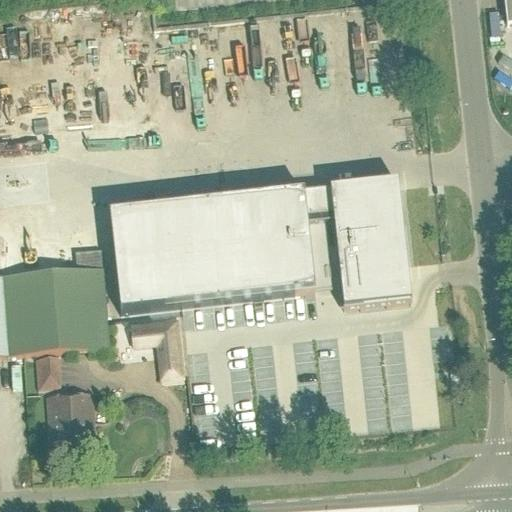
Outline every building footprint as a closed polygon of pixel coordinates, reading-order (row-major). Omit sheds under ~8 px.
[(511,0),(503,0),(506,31),(511,30),(511,0)] [(114,72),(110,10),(30,15),(34,63),(21,64),(22,78),(114,72)] [(330,197),(304,200),(308,232),(334,230),(337,261),(341,298),(343,318),(360,316),(359,313),(365,313),(365,315),(386,313),(386,310),(391,310),(391,312),(412,310),(410,291),(402,224),(398,189),(330,197)] [(283,202),(109,221),(120,321),(294,302),(315,299),(308,232),(304,200),(304,199),(283,202)] [(75,258),(77,278),(0,284),(0,364),(108,355),(99,256),(75,258)] [(177,326),(131,331),(134,353),(157,351),(161,386),(183,384),(177,326)] [(40,394),(61,392),(58,364),(38,366),(40,394)] [(56,443),(57,461),(89,458),(88,441),(94,440),(92,402),(47,405),(50,444),(56,443)]
